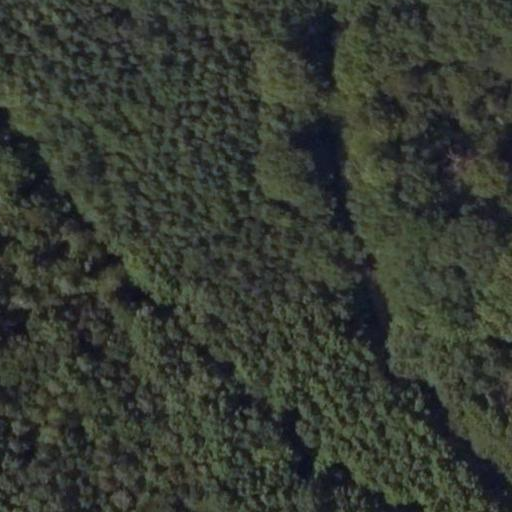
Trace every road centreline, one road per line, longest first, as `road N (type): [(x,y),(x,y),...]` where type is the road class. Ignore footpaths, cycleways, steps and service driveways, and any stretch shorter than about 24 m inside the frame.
road 1 (track): [(0,108),(146,279),(406,511)]
road 2 (track): [(362,0),(374,151),(407,300),(470,422),(511,467)]
